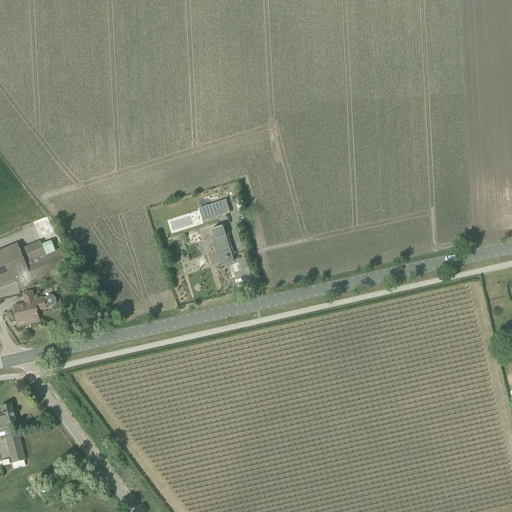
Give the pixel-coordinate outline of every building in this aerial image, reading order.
[(202,222),(230,213),(225,200),(198,209),(202,222)] [(211,231),(212,230),(221,259),(225,258),(226,259),(228,259),(228,257),(234,255),(233,253),(234,253),(233,248),(232,249),(224,226),(211,230),(211,231)] [(0,288),(17,282),(19,287),(73,266),(65,247),(45,255),(40,241),(20,249),(18,244),(0,250),(0,288)] [(27,305),(14,308),(17,322),(28,320),(28,323),(39,321),(36,311),(45,309),(45,308),(48,308),(50,308),(54,307),(55,305),(56,302),(55,300),(54,298),(50,297),(48,297),(46,298),(34,301),(32,292),(24,294),(27,305)] [(0,433),(13,430),(11,422),(15,421),(11,405),(0,408),(1,412),(0,412),(0,433)] [(23,452),(19,435),(5,438),(14,470),(25,467),(22,452),(23,452)]
